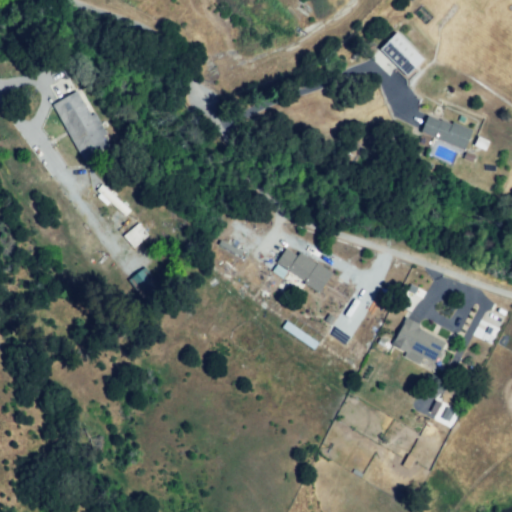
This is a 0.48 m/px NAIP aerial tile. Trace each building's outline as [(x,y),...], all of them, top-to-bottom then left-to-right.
[(371,59),(395,33),(423,60),(406,77),(396,67),(388,76),(371,59)] [(105,134),(94,112),(88,114),(76,90),(51,103),(80,159),(106,146),(101,136),(105,134)] [(420,132),(429,112),(471,130),(462,150),(420,132)] [(96,191),(103,183),(131,209),(124,216),(96,191)] [(124,238),(140,223),(150,234),(134,248),(124,238)] [(317,293),(277,263),(287,249),(297,257),(300,253),(316,264),(318,262),(333,273),(318,294),(317,293)] [(129,276),(141,296),(156,287),(144,267),(129,276)] [(403,317),(392,345),(404,350),(401,358),(418,365),(421,357),(435,362),(443,341),(419,331),(421,325),(403,317)] [(429,413),(435,402),(454,413),(448,423),(429,413)]
